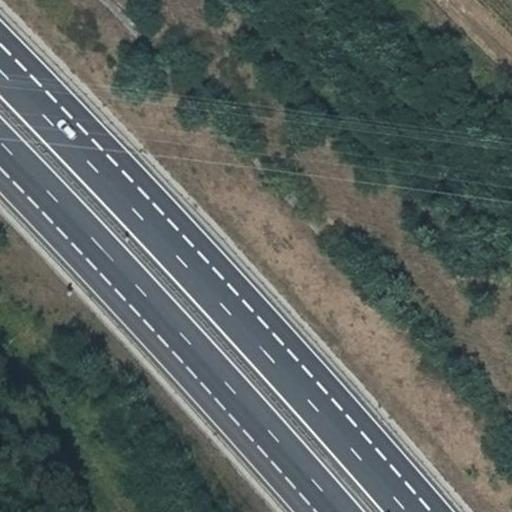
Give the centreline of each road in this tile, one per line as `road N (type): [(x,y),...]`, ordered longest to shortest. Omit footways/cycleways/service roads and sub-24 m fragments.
road 1 (motorway): [(419,511),(224,290),(0,57)]
road 2 (motorway): [(0,157),(326,511)]
